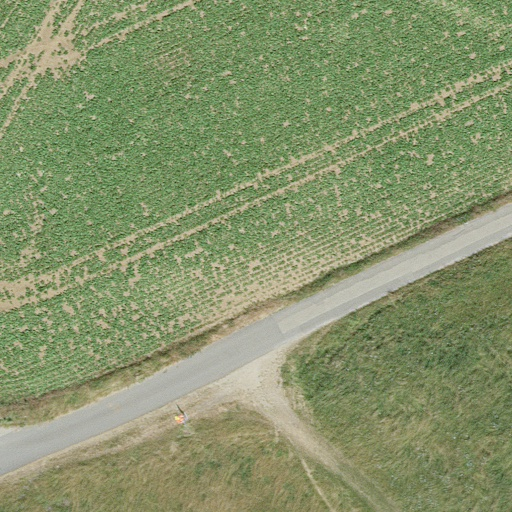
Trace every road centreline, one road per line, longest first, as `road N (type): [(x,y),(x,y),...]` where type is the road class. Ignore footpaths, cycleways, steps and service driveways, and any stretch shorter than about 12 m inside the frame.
road 1 (unclassified): [(9,458),(511,228)]
road 2 (track): [(249,349),(398,511)]
